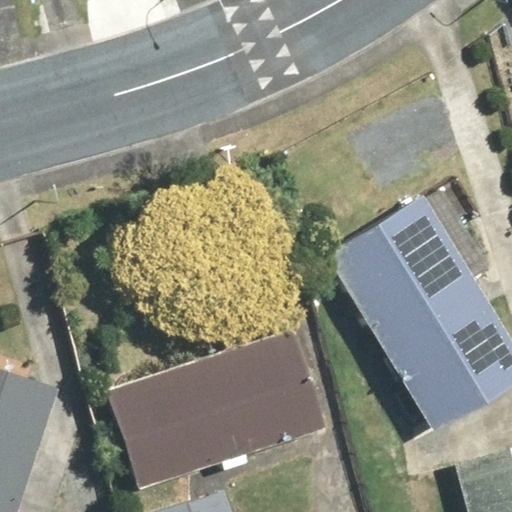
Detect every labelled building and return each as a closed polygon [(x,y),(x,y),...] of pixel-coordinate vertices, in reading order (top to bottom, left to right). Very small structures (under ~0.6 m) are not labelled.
[(511,343),(426,208),(304,284),(409,450),(511,385),(511,343)] [(288,343),(89,397),(117,501),(315,448),(288,343)] [(0,511),(9,511),(53,386),(0,367),(0,511)] [(511,511),(511,456),(492,463),(507,511),(511,511)] [(182,511),(222,511),(218,500),(182,511)]
